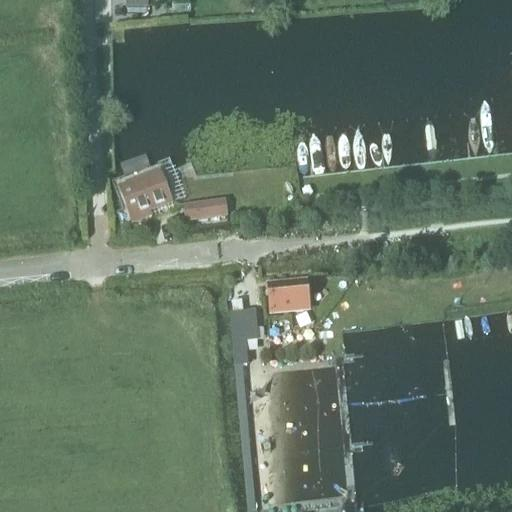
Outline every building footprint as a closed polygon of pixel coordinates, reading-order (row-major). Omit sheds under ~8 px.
[(147,0),(126,0),(127,10),(148,10),(147,0)] [(160,176),(120,192),(133,226),(144,222),(142,217),(172,206),(160,176)] [(225,204),(185,210),(188,224),(227,218),(225,204)] [(316,286),(270,291),(273,319),(319,314),(316,286)] [(243,302),(233,303),(234,313),(244,312),(243,302)] [(255,314),(231,316),(249,511),(255,511),(256,511),(242,367),(248,367),(246,344),(258,342),(255,314)]
